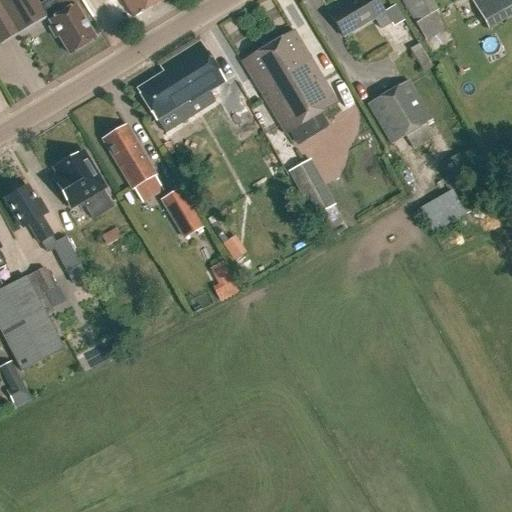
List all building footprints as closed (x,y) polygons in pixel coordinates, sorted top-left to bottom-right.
[(68,55),(95,39),(75,7),(73,8),(68,0),(48,0),(38,6),(34,0),(0,0),(0,44),(46,17),(68,55)] [(121,0),(133,18),(133,19),(164,0),(121,0)] [(391,25),(384,14),(375,0),(350,0),(347,2),(346,1),(327,12),(343,38),(373,20),(380,31),(391,25)] [(430,0),(402,0),(425,41),(447,29),(430,0)] [(489,31),(511,16),(511,0),(471,0),(472,0),(489,31)] [(337,104),(294,33),(242,63),(285,136),(337,104)] [(189,101),(191,104),(225,83),(200,43),(160,68),(163,74),(136,91),(156,122),(189,101)] [(421,75),(432,68),(419,45),(407,52),(421,75)] [(388,148),(405,138),(414,154),(433,142),(424,126),(431,122),(408,83),(365,109),(388,148)] [(132,189),(154,177),(125,128),(104,141),(132,189)] [(104,189),(83,154),(67,163),(65,159),(55,165),(58,169),(50,174),(71,209),(81,203),(92,221),(113,208),(102,190),(104,189)] [(440,166),(452,187),(471,176),(458,155),(440,166)] [(309,160),(286,172),(312,218),(335,205),(309,160)] [(53,249),(66,273),(73,286),(87,279),(66,238),(55,243),(52,237),(53,236),(42,217),(48,213),(39,199),(36,201),(27,187),(5,200),(23,229),(28,226),(39,245),(41,244),(46,253),(53,249)] [(179,189),(158,201),(182,240),(202,228),(179,189)] [(420,213),(432,234),(454,222),(441,200),(420,213)] [(116,229),(101,238),(107,247),(121,239),(116,229)] [(235,237),(222,245),(233,262),(246,254),(235,237)] [(0,333),(20,373),(64,351),(26,277),(2,289),(0,284),(0,268),(5,266),(0,255),(0,249),(1,249),(0,246),(0,333)] [(44,268),(34,273),(45,294),(55,288),(44,268)] [(9,363),(0,367),(0,374),(8,391),(5,392),(11,404),(26,396),(9,363)]
